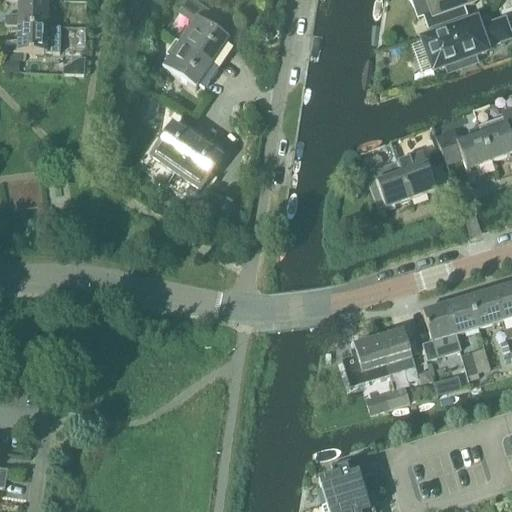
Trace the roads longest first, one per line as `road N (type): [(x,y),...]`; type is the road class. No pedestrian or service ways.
road 1 (residential): [(244,311),(290,0)]
road 2 (residential): [(244,311),(352,302),(511,254)]
road 3 (residential): [(244,311),(83,279),(0,278)]
road 4 (unclassified): [(217,511),(244,311)]
road 5 (residential): [(487,431),(503,485),(414,511)]
road 6 (residential): [(32,511),(45,423),(0,416)]
